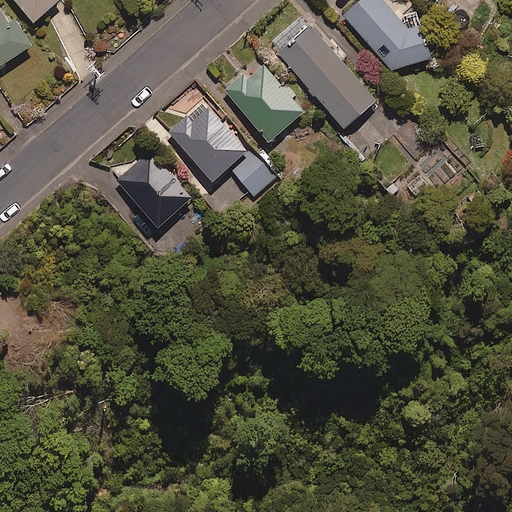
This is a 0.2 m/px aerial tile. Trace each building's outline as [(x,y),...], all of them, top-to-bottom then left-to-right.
[(58,0),(13,0),(37,27),(63,5),(58,0)] [(139,0),(121,0),(128,9),(139,0)] [(410,34),(380,0),(368,0),(346,19),(395,76),(434,62),(423,29),(410,34)] [(374,94),(300,12),(274,35),(282,43),(276,47),(343,122),(374,94)] [(10,31),(0,15),(0,74),(35,51),(18,26),(10,31)] [(301,107),(262,59),(244,73),(242,70),(225,85),(267,135),(301,107)] [(211,174),(245,144),(204,101),(187,117),(184,113),(168,129),(211,174)] [(189,192),(148,147),(116,177),(157,222),(189,192)] [(257,151),(234,171),(255,193),(277,172),(257,151)]
